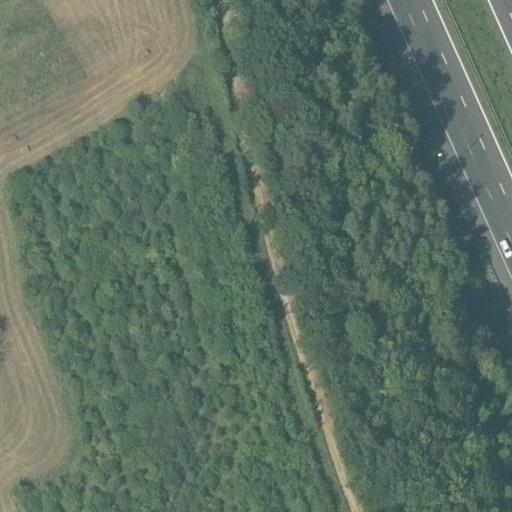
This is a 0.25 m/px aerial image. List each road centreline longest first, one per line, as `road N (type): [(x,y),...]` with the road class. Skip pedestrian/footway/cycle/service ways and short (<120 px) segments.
road 1 (track): [(355,511),(250,169),(219,0)]
road 2 (motorway): [(386,0),(511,279)]
